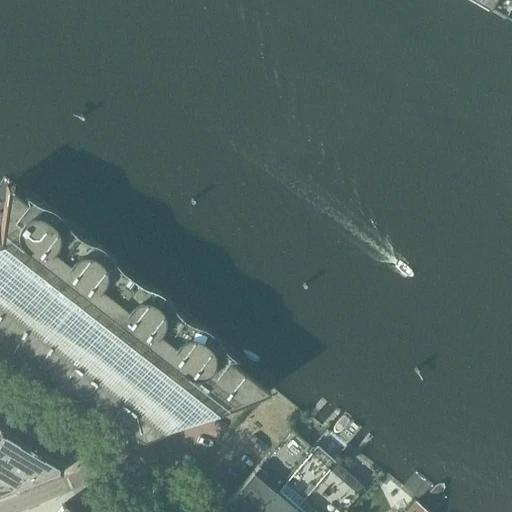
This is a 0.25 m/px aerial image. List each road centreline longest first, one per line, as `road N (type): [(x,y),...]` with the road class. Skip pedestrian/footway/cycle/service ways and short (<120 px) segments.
road 1 (unclassified): [(178,511),(265,406)]
road 2 (tertiary): [(111,468),(0,389)]
